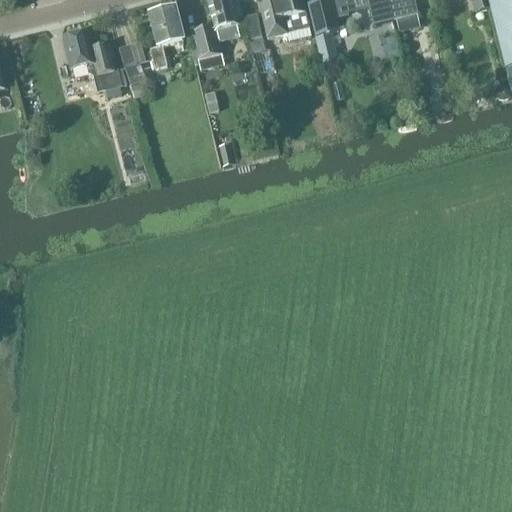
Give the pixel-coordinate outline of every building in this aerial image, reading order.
[(214,29),(191,35),(200,71),(222,65),(220,56),(217,46),(215,36),(236,30),(238,30),(230,0),(219,0),(207,3),(214,29)] [(245,0),(236,0),(236,14),(246,14),(245,0)] [(279,0),(280,4),(260,9),(268,41),(288,36),(288,34),(309,29),(302,0),(279,0)] [(341,0),(343,5),(362,0),(364,0),(367,12),(371,31),(395,25),(388,0),(341,0)] [(388,0),(395,25),(396,24),(418,19),(413,0),(388,0)] [(487,0),(471,0),(476,16),(491,12),(489,6),(487,0)] [(511,0),(497,0),(499,3),(489,6),(491,12),(506,75),(511,73),(511,0)] [(331,3),(307,9),(315,42),(333,38),(339,36),(331,3)] [(174,13),(151,19),(159,51),(151,53),(156,73),(168,69),(162,50),(178,46),(179,51),(184,49),(174,13)] [(246,21),(251,43),(252,44),(263,41),(258,18),(246,21)] [(87,36),(64,41),(72,72),(87,68),(90,78),(93,80),(97,96),(123,90),(128,89),(123,72),(119,73),(114,74),(107,48),(91,52),(87,36)] [(250,43),(253,55),(266,52),(263,41),(252,44),(251,43),(250,43)] [(397,63),(392,44),(380,47),(385,66),(397,63)] [(131,49),(119,52),(125,71),(136,68),(131,49)] [(271,51),(266,52),(253,55),(259,77),(276,73),(271,51)] [(136,68),(125,71),(133,103),(134,103),(146,99),(148,98),(140,67),(136,68)] [(504,91),(500,92),(497,94),(499,102),(503,103),(507,102),(511,99),(509,91),(504,91)] [(214,94),(204,96),(209,115),(219,113),(214,94)] [(234,167),(230,147),(218,149),(222,169),(234,167)]
